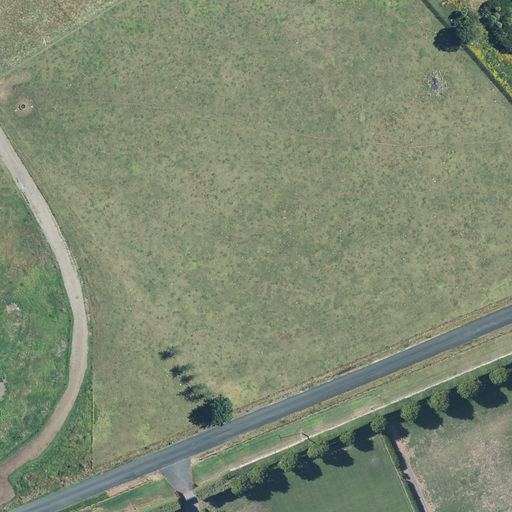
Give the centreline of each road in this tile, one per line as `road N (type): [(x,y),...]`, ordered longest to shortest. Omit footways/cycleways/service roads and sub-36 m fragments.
road 1 (unclassified): [(511,314),(31,511)]
road 2 (track): [(0,144),(70,264),(82,319),(77,374),(26,511)]
